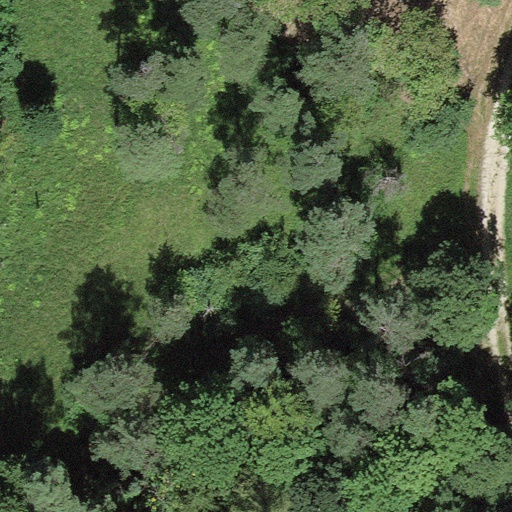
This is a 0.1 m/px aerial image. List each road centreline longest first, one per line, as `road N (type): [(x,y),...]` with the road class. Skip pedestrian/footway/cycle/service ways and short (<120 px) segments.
road 1 (track): [(497,367),(385,310),(306,321),(233,350),(131,440),(0,502)]
road 2 (track): [(511,409),(497,367),(491,247),(511,68)]
road 3 (track): [(385,310),(491,247)]
